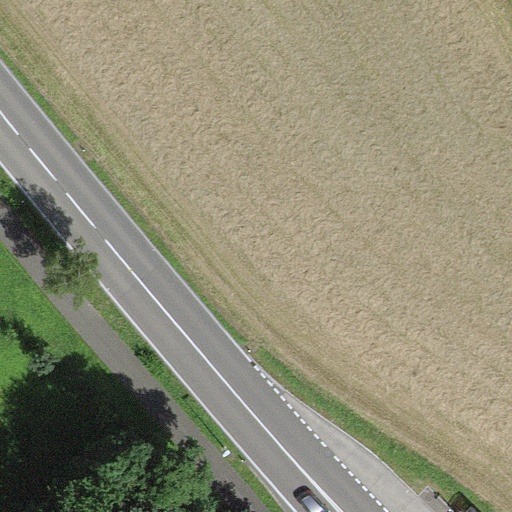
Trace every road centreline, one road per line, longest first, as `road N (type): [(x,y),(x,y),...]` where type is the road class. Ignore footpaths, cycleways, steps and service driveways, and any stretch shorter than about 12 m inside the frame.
road 1 (secondary): [(0,99),(352,511)]
road 2 (track): [(0,213),(251,511)]
